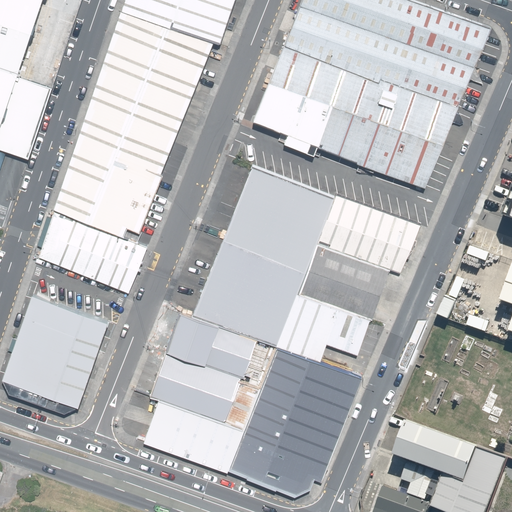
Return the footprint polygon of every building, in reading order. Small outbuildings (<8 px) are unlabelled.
[(0,0),(0,163),(27,172),(50,103),(16,92),(45,0),(0,0)] [(233,0),(125,0),(123,6),(218,41),(233,0)] [(412,0),(308,0),(306,8),(482,69),(498,30),(412,0)] [(218,41),(123,6),(57,205),(126,230),(129,221),(144,227),(218,41)] [(306,8),(293,42),(468,105),(482,69),(306,8)] [(468,105),(293,42),(262,126),(437,189),(468,105)] [(335,194),(250,164),(192,314),(276,345),(279,346),(279,344),(299,290),(317,242),(335,194)] [(419,225),(335,194),(317,242),(388,268),(402,273),(419,225)] [(148,246),(55,211),(39,256),(129,292),(148,246)] [(388,268),(317,242),(299,290),(370,316),(388,268)] [(511,269),(502,299),(511,302),(511,324),(510,330),(511,330),(511,269)] [(370,316),(299,290),(279,344),(318,359),(324,341),(357,353),(371,317),(370,316)] [(107,324),(32,297),(2,381),(8,395),(65,415),(78,409),(107,324)] [(461,302),(448,297),(439,318),(452,323),(461,302)] [(192,314),(179,310),(165,349),(240,377),(239,380),(258,387),(276,345),(192,314)] [(511,323),(511,319),(492,313),(486,333),(506,340),(511,323)] [(279,346),(276,345),(258,387),(243,427),(227,468),(246,475),(246,476),(275,487),(294,494),(309,487),(313,478),(321,481),(362,377),(279,346)] [(165,349),(149,393),(159,396),(243,427),(258,387),(239,380),(240,377),(165,349)] [(243,427),(159,396),(144,441),(226,470),(227,468),(243,427)] [(394,453),(443,471),(465,479),(478,445),(406,419),(394,453)] [(487,511),(509,457),(478,445),(465,479),(443,471),(430,505),(448,511),(487,511)] [(435,473),(407,463),(401,479),(411,483),(407,493),(426,499),(435,473)] [(426,511),(430,503),(406,494),(407,492),(400,490),(400,491),(383,486),(372,511),(426,511)]
